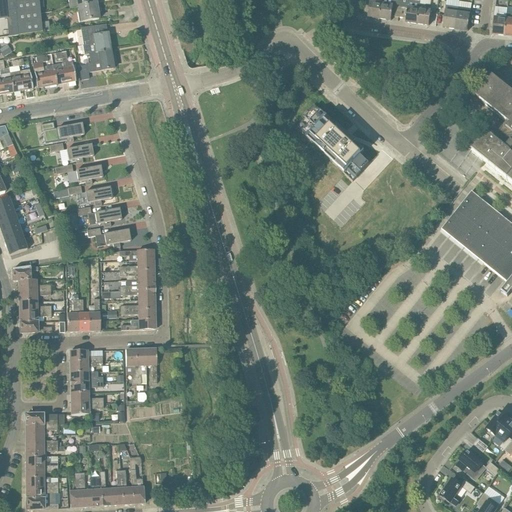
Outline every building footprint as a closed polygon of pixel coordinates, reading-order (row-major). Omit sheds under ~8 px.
[(42,33),(38,0),(0,0),(0,21),(7,20),(7,12),(16,11),(19,37),(42,33)] [(68,0),(70,9),(78,8),(88,6),(96,5),(95,0),(68,0)] [(370,0),(368,18),(380,19),(382,0),(370,0)] [(382,0),(380,19),(391,21),(393,7),(400,7),(401,0),(382,0)] [(405,23),(417,25),(420,4),(408,2),(408,0),(401,0),(400,7),(407,8),(405,23)] [(420,0),(420,4),(417,25),(429,26),(430,14),(436,15),(439,0),(438,0),(420,0)] [(88,6),(78,8),(81,23),(99,20),(96,5),(88,6)] [(443,28),(456,30),(459,8),(446,6),(443,28)] [(459,8),(456,30),(467,32),(470,10),(459,8)] [(504,36),(506,22),(499,21),(499,19),(494,19),(492,35),(504,36)] [(84,56),(89,55),(110,51),(106,26),(93,27),(81,29),(84,47),(83,47),(84,56)] [(4,57),(11,53),(7,47),(0,50),(4,57)] [(110,51),(89,55),(90,64),(86,65),(86,67),(80,68),(82,81),(89,80),(88,74),(113,70),(110,51)] [(66,53),(61,54),(62,60),(63,65),(66,84),(76,82),(73,63),(67,64),(66,53)] [(371,62),(379,68),(383,63),(375,57),(371,62)] [(66,84),(63,65),(53,66),(56,86),(66,84)] [(56,86),(53,66),(44,68),(47,87),(56,86)] [(47,87),(44,68),(34,70),(37,89),(47,87)] [(29,71),(19,72),(23,92),(33,90),(29,71)] [(23,92),(19,72),(10,74),(14,93),(23,92)] [(14,93),(10,74),(0,76),(4,95),(14,93)] [(511,224),(472,192),(441,230),(508,284),(501,292),(507,297),(511,292),(511,93),(492,78),(476,98),(511,127),(498,145),(485,134),(471,152),(511,184),(511,224)] [(357,177),(363,170),(373,160),(350,140),(345,135),(315,107),(305,118),(295,129),(353,182),(357,177)] [(55,130),(53,124),(40,126),(42,133),(55,130)] [(84,136),(82,125),(57,129),(59,141),(66,139),(67,144),(74,143),(73,138),(84,136)] [(6,129),(5,127),(0,127),(0,137),(0,138),(8,135),(6,129)] [(8,135),(0,138),(0,142),(3,149),(6,148),(13,145),(8,135)] [(13,145),(6,148),(11,159),(17,156),(13,145)] [(64,151),(63,145),(50,147),(51,154),(64,151)] [(77,149),(66,150),(68,162),(75,160),(76,165),(83,164),(82,159),(93,157),(91,146),(77,149)] [(10,165),(11,169),(21,164),(19,160),(10,165)] [(21,164),(11,169),(14,175),(24,170),(21,164)] [(73,173),(72,166),(55,169),(56,176),(73,173)] [(101,167),(76,172),(78,183),(85,182),(86,186),(92,185),(91,181),(103,179),(101,167)] [(82,194),(81,187),(68,190),(69,196),(82,194)] [(110,188),(85,193),(87,204),(94,203),(95,207),(101,206),(101,202),(112,200),(110,188)] [(60,191),(53,193),(54,200),(62,198),(60,191)] [(9,199),(0,201),(0,213),(12,209),(9,199)] [(92,215),(90,208),(77,211),(79,217),(92,215)] [(12,209),(0,213),(0,224),(16,219),(12,209)] [(119,210),(94,214),(97,225),(103,224),(104,229),(111,228),(110,223),(121,221),(119,210)] [(16,219),(0,224),(0,231),(2,236),(20,230),(16,219)] [(101,236),(100,229),(87,232),(89,238),(101,236)] [(20,230),(2,236),(5,246),(23,240),(20,230)] [(131,242),(129,231),(104,235),(106,246),(113,245),(114,250),(120,249),(120,244),(131,242)] [(36,244),(38,249),(43,247),(40,236),(29,239),(30,245),(36,244)] [(23,240),(5,246),(9,257),(27,250),(23,240)] [(129,262),(137,262),(154,262),(154,251),(119,252),(119,257),(129,257),(129,262)] [(154,262),(137,262),(137,267),(120,268),(120,273),(154,271),(154,262)] [(12,283),(19,283),(37,282),(37,281),(31,281),(31,266),(12,269),(12,272),(12,283)] [(154,271),(120,273),(120,277),(138,277),(138,282),(154,281),(154,271)] [(154,281),(138,282),(138,287),(120,287),(120,292),(155,292),(154,281)] [(37,282),(19,283),(19,293),(51,291),(51,286),(37,286),(37,282)] [(51,291),(19,293),(19,303),(37,302),(37,297),(51,296),(51,291)] [(155,292),(120,292),(121,297),(138,296),(138,302),(155,302),(155,292)] [(89,333),(89,315),(84,315),(83,301),(78,302),(79,333),(89,333)] [(94,315),(89,315),(89,333),(100,333),(99,301),(94,301),(94,315)] [(37,302),(19,303),(19,314),(51,312),(51,307),(38,307),(37,302)] [(79,333),(78,302),(73,302),(73,315),(67,316),(68,333),(79,333)] [(155,302),(138,302),(138,307),(121,307),(121,312),(155,311),(155,302)] [(155,311),(121,312),(121,316),(138,316),(139,321),(155,321),(155,311)] [(51,312),(19,314),(20,324),(38,323),(38,318),(51,317),(51,312)] [(155,321),(139,321),(139,326),(121,327),(121,332),(153,331),(156,329),(155,321)] [(38,323),(20,324),(20,332),(20,335),(22,335),(52,334),(52,328),(38,329),(38,323)] [(137,385),(136,350),(125,351),(126,368),(132,368),(132,385),(137,385)] [(146,367),(146,350),(136,350),(137,385),(142,385),(141,367),(146,367)] [(153,350),(146,350),(146,367),(152,367),(152,385),(157,384),(156,352),(153,350)] [(70,355),(70,363),(102,363),(102,357),(88,358),(88,352),(72,352),(70,355)] [(102,363),(70,363),(70,374),(88,373),(88,368),(103,368),(102,363)] [(88,373),(70,374),(70,384),(103,383),(103,378),(88,378),(88,373)] [(103,383),(70,384),(71,395),(89,394),(89,389),(103,389),(103,383)] [(89,394),(71,395),(71,406),(103,404),(103,399),(89,400),(89,394)] [(103,404),(71,406),(71,416),(89,416),(89,410),(104,410),(103,404)] [(500,413),(486,430),(495,437),(509,420),(500,413)] [(26,418),(26,427),(57,426),(65,426),(65,416),(60,416),(43,416),(43,415),(28,416),(26,418)] [(511,422),(509,420),(495,437),(503,444),(500,448),(505,452),(511,442),(511,441),(508,438),(511,433),(511,422)] [(57,426),(26,427),(26,437),(44,437),(44,431),(58,431),(57,426)] [(44,437),(26,437),(26,448),(58,447),(58,442),(44,442),(44,437)] [(478,440),(473,446),(483,454),(488,448),(478,440)] [(58,447),(26,448),(26,458),(44,458),(44,452),(58,452),(58,447)] [(460,462),(456,466),(463,472),(467,467),(475,474),(482,466),(483,465),(467,452),(459,461),(460,462)] [(44,458),(26,458),(26,469),(58,468),(58,463),(50,463),(50,458),(44,458)] [(132,488),(133,506),(144,505),(143,488),(142,480),(136,480),(136,473),(135,473),(135,465),(141,465),(141,462),(140,459),(130,459),(131,473),(132,488)] [(490,464),(486,469),(487,470),(495,477),(500,472),(490,464)] [(58,468),(26,469),(26,479),(44,479),(44,473),(58,473),(58,468)] [(111,489),(112,507),(123,506),(121,472),(116,472),(116,474),(117,489),(111,489)] [(121,472),(123,506),(133,506),(132,488),(127,489),(126,472),(121,472)] [(91,491),(92,508),(102,508),(100,473),(96,474),(97,490),(91,491)] [(100,473),(102,508),(112,507),(111,489),(106,490),(105,473),(100,473)] [(80,475),(82,509),(92,508),(91,491),(85,491),(84,474),(80,475)] [(82,509),(80,475),(75,475),(76,492),(70,492),(71,510),(82,509)] [(44,479),(26,479),(26,490),(58,489),(58,484),(44,484),(44,479)] [(446,489),(440,497),(450,504),(451,503),(456,506),(461,499),(456,496),(461,488),(462,487),(461,486),(452,480),(446,489)] [(464,482),(461,486),(462,487),(461,488),(466,492),(471,495),(475,489),(464,482)] [(58,489),(26,490),(26,500),(55,500),(55,494),(58,494),(58,489)] [(495,511),(500,506),(484,495),(477,505),(482,509),(480,511),(495,511)] [(55,500),(26,500),(26,511),(58,510),(58,505),(55,505),(55,500)]
